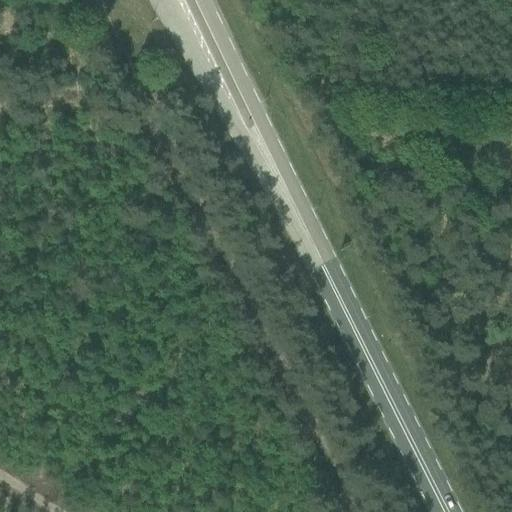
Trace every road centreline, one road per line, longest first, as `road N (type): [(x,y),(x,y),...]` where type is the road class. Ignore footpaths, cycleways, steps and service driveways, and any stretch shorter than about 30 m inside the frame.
road 1 (primary): [(447,511),(302,231)]
road 2 (primary): [(160,0),(302,231)]
road 3 (primary): [(302,231),(198,0)]
